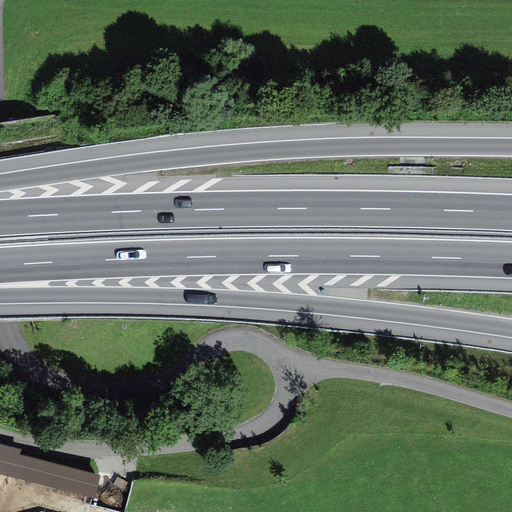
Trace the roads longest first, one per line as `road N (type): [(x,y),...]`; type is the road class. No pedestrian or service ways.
road 1 (unclassified): [(0,233),(5,336),(26,367),(55,385),(85,392),(144,387),(238,338),(291,363),(375,372),(511,407)]
road 2 (motorway): [(511,147),(292,149),(0,182)]
road 3 (motorway): [(0,296),(244,298),(511,328)]
road 4 (motorway): [(0,265),(282,255),(511,260)]
road 5 (motorway): [(511,213),(292,208),(0,218)]
